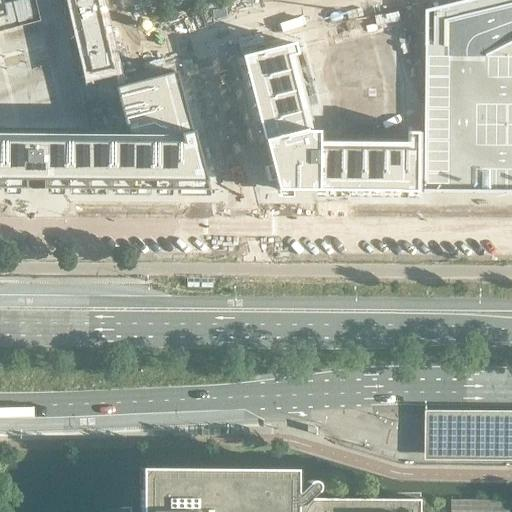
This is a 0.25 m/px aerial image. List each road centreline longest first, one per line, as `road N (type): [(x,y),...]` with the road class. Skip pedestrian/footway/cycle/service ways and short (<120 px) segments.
road 1 (residential): [(0,224),(242,228),(238,182),(198,37),(274,13)]
road 2 (primary): [(0,411),(403,387),(511,390)]
road 3 (primary): [(511,331),(0,324)]
